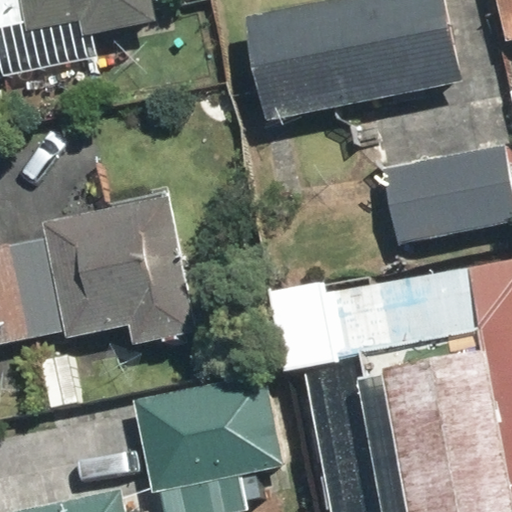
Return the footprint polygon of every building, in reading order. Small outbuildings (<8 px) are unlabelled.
[(35,41),(79,32),(88,32),(86,66),(88,72),(130,63),(124,35),(167,26),(161,0),(0,0),(0,76),(13,74),(7,47),(5,38),(34,32),(35,41)] [(276,136),(310,129),(308,119),(471,83),(451,0),(363,0),(251,26),(276,136)] [(511,0),(496,0),(508,47),(511,46),(511,0)] [(511,150),(392,168),(402,242),(511,227),(511,150)] [(213,341),(202,275),(191,276),(178,193),(114,203),(116,215),(54,224),(56,241),(0,249),(0,362),(4,362),(2,351),(136,330),(140,352),(213,341)] [(511,511),(511,264),(332,295),(344,365),(367,361),(373,384),(395,511),(511,511)] [(141,406),(157,502),(164,501),(165,511),(261,511),(240,390),(141,406)] [(135,511),(133,498),(67,511),(135,511)]
